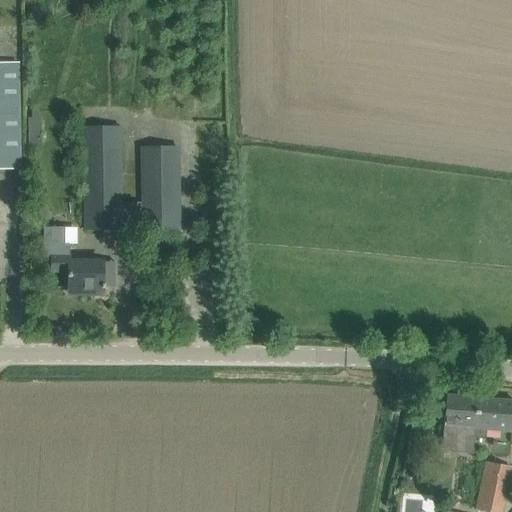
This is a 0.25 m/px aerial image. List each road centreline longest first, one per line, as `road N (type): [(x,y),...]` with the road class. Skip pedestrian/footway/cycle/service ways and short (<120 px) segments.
road 1 (tertiary): [(511,375),(409,364),(0,357)]
road 2 (track): [(409,364),(376,511)]
